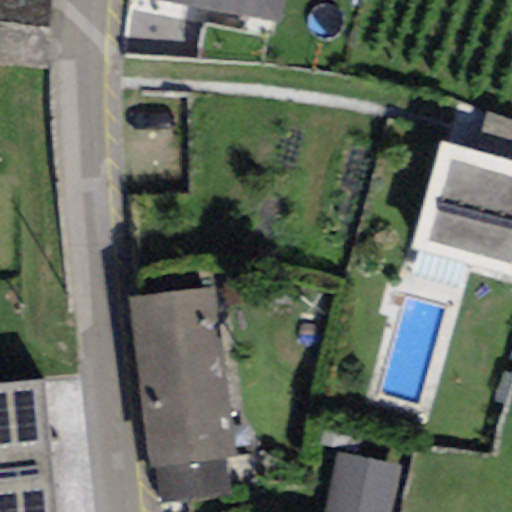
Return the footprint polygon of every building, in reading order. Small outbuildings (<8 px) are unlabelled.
[(52,0),(0,0),(0,70),(49,73),(52,0)] [(286,0),(145,0),(144,6),(280,34),(286,0)] [(511,173),(441,153),(413,254),(511,281),(511,173)] [(216,301),(130,311),(150,478),(236,467),(216,301)] [(90,511),(78,384),(0,391),(0,511),(90,511)] [(324,511),(393,511),(403,471),(336,457),(324,511)]
